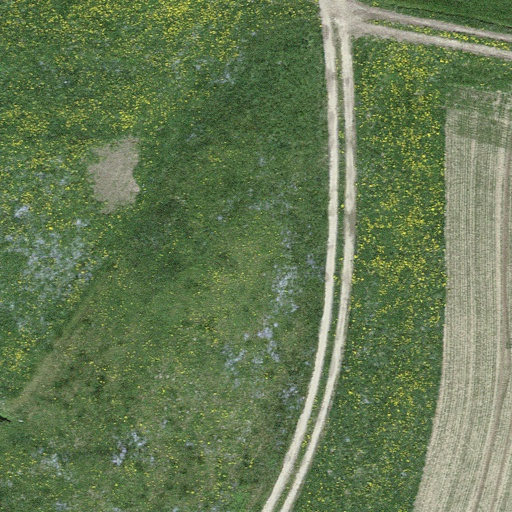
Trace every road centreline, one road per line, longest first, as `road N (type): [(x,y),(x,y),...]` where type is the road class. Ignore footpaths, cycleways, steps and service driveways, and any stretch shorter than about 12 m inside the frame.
road 1 (track): [(271,511),(307,436),(331,353),(342,266),(344,133),(333,0)]
road 2 (track): [(511,50),(335,12)]
